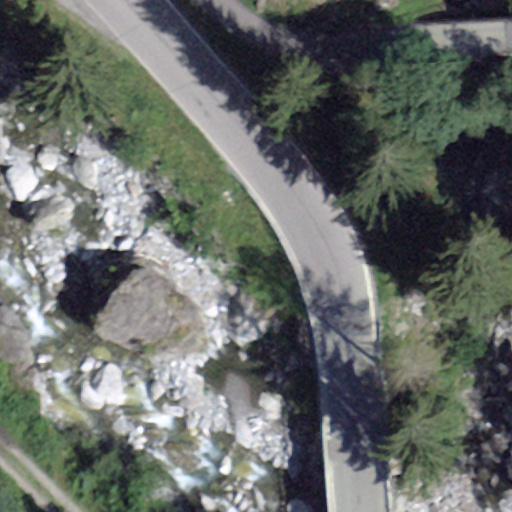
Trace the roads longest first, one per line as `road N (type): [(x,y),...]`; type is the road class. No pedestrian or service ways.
road 1 (tertiary): [(122,0),(261,151),(323,248),(342,306),(359,511)]
road 2 (residential): [(213,0),(271,39),(311,54),(511,38)]
